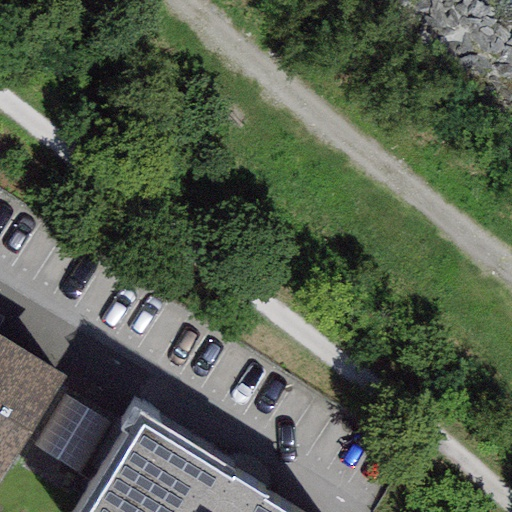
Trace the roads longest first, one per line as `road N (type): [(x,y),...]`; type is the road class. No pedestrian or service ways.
road 1 (track): [(0,102),(190,222),(511,487)]
road 2 (unknown): [(0,283),(240,413),(299,459),(340,511)]
